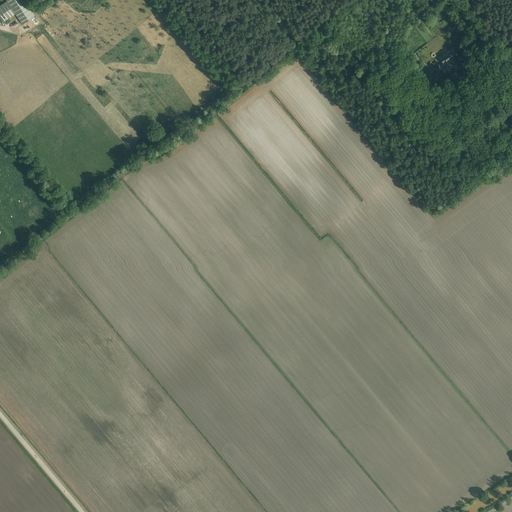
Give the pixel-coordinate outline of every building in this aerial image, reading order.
[(0,20),(2,25),(15,16),(6,3),(0,6),(0,20)] [(440,61),(444,66),(447,63),(448,64),(454,59),(457,56),(453,52),(450,54),(449,53),(443,58),(444,59),(440,61)] [(448,68),(442,73),(446,77),(451,73),(448,68)] [(456,74),(451,78),(459,89),(464,85),(461,80),(462,80),(460,78),(459,78),(456,74)] [(75,223),(85,216),(83,213),(73,220),(75,223)]
